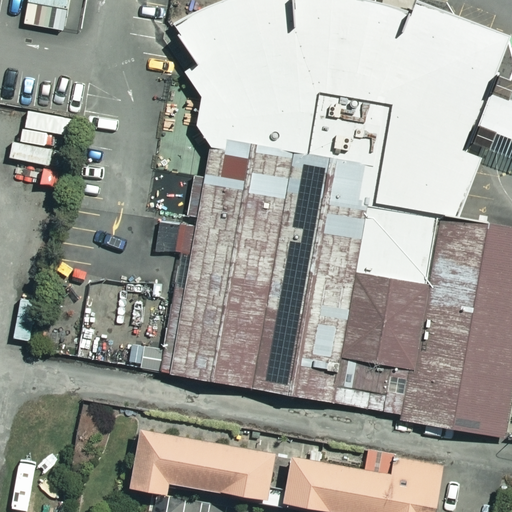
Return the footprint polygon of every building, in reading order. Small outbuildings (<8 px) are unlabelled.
[(70,0),(27,0),(24,23),(66,29),(70,0)] [(193,174),(160,370),(505,436),(511,395),(511,221),(457,210),(478,156),(458,146),(464,134),(483,86),(505,35),(419,2),(399,0),(215,0),(167,22),(196,60),(183,72),(200,96),(194,125),(209,146),(202,175),(193,174)] [(511,97),(483,86),(464,134),(511,152),(511,97)] [(55,198),(0,186),(0,228),(7,229),(0,263),(0,269),(39,278),(55,198)] [(163,492),(165,480),(263,498),(272,451),(138,426),(127,486),(163,492)] [(431,511),(440,466),(391,457),(388,472),(288,454),(280,501),(339,511),(431,511)]
